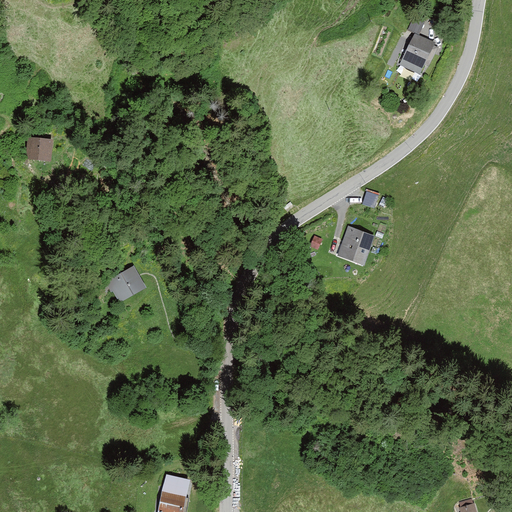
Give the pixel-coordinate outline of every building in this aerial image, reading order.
[(433,41),(411,32),(400,61),(421,70),(433,41)] [(54,139),(27,137),(26,159),(52,161),(54,139)] [(367,191),(364,204),(377,206),(379,193),(367,191)] [(375,235),(346,223),(335,253),(364,264),(375,235)] [(322,240),(314,236),(311,244),(319,247),(322,240)] [(144,284),(133,266),(107,282),(118,300),(144,284)] [(190,480),(167,474),(158,511),(186,511),(189,499),(186,498),(190,480)] [(477,511),(474,503),(459,509),(460,511),(477,511)]
